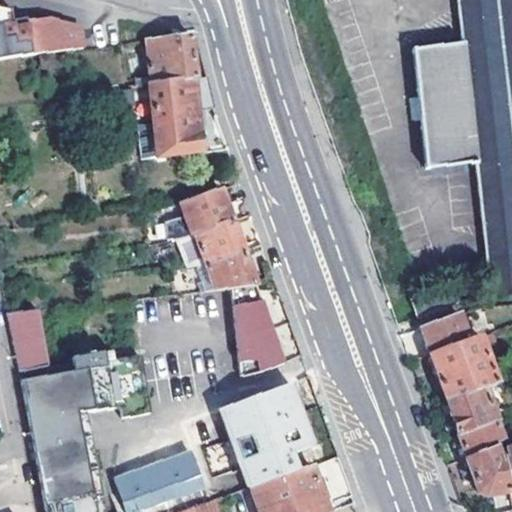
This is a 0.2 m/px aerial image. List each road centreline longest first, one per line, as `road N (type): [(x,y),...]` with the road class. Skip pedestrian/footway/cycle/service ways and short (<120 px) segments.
road 1 (secondary): [(359,366),(284,156)]
road 2 (secondary): [(284,156),(285,106),(257,0)]
road 3 (secondary): [(359,366),(409,493)]
road 4 (secondary): [(230,38),(253,118),(284,156)]
